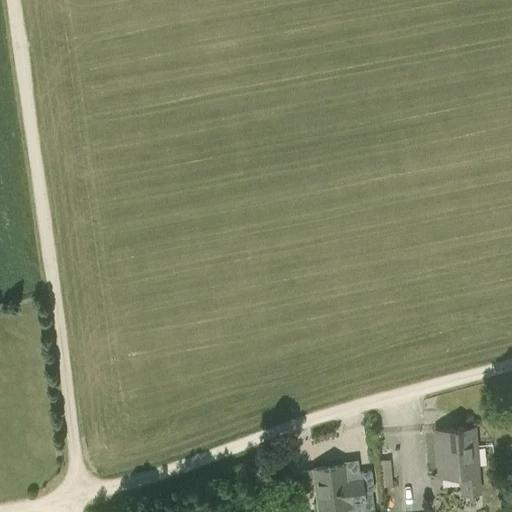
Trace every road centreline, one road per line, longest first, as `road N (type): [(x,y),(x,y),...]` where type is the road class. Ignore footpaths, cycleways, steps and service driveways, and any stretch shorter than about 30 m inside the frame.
road 1 (track): [(76,498),(9,0)]
road 2 (track): [(76,498),(321,418),(511,367)]
